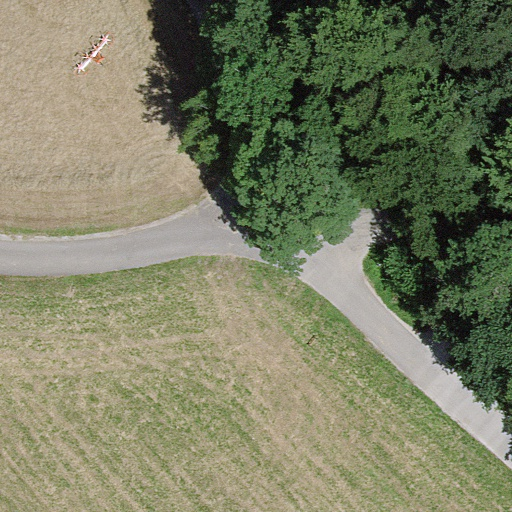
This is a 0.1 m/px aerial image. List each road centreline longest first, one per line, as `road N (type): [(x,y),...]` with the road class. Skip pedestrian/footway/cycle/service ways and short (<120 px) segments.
road 1 (residential): [(511,454),(274,225),(84,260),(0,255)]
road 2 (track): [(190,0),(274,225),(349,218),(511,234)]
